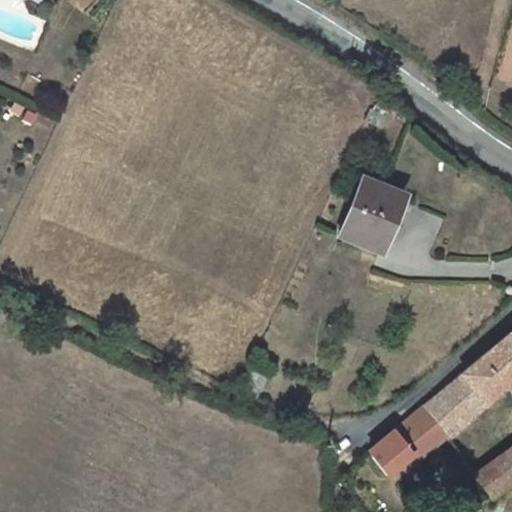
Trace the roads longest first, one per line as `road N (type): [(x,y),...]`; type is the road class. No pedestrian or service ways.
road 1 (track): [(0,290),(281,411),(365,433),(511,318)]
road 2 (unclassified): [(511,161),(336,36),(269,0)]
